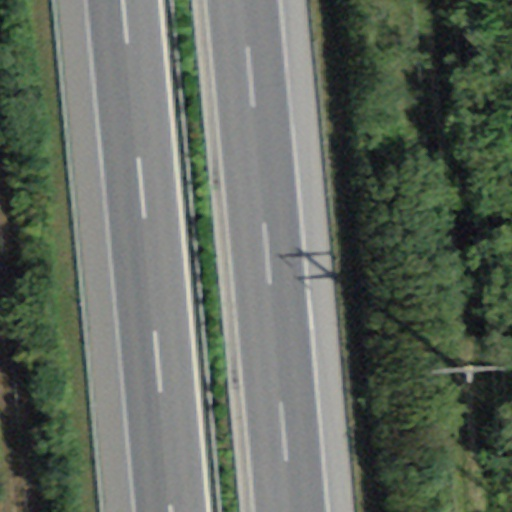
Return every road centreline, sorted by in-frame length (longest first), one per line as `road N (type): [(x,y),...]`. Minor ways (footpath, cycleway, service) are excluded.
road 1 (motorway): [(283,511),(233,0)]
road 2 (motorway): [(118,0),(167,511)]
